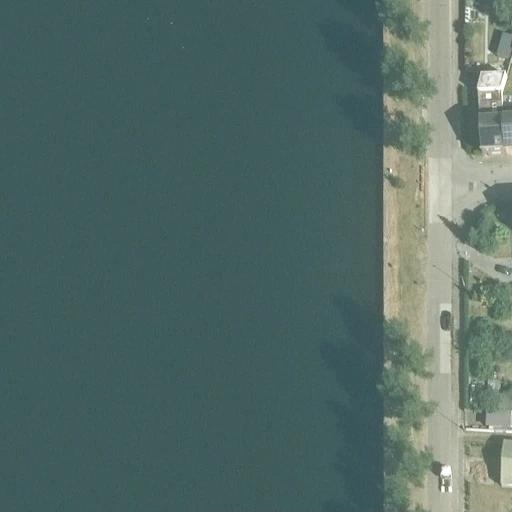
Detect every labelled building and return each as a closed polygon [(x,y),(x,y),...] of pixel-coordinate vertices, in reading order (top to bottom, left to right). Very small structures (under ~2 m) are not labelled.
[(511,58),(511,39),(506,38),(499,61),(511,64),(511,58)] [(504,122),(503,112),(502,96),(507,79),(483,80),(479,95),(483,158),(506,157),(504,122)] [(504,122),(506,157),(511,156),(511,111),(503,112),(504,122)] [(511,396),(508,399),(494,398),(493,415),(487,415),(487,431),(511,432),(511,396)] [(511,446),(504,446),(502,488),(511,488),(511,446)]
